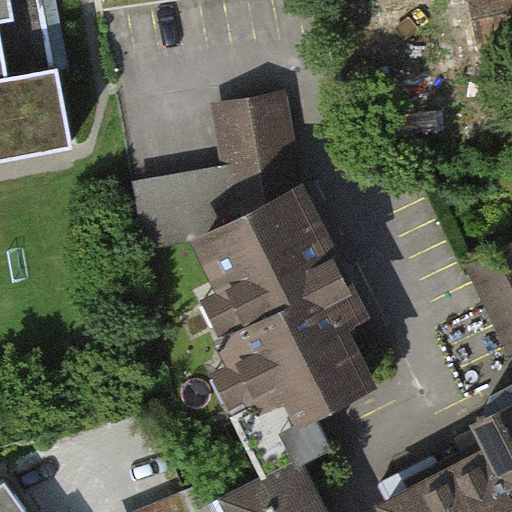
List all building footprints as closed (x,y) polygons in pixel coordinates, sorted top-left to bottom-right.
[(0,0),(0,164),(81,149),(67,77),(18,87),(7,30),(29,26),(23,0),(0,0)] [(511,27),(511,0),(479,0),(487,33),(511,27)] [(285,400),(297,425),(381,384),(354,329),(380,316),(316,187),(304,192),(292,93),(213,103),(228,227),(199,241),(226,295),(206,305),(232,357),(216,365),(244,420),(285,400)] [(511,247),(476,264),(511,343),(511,247)] [(498,452),(394,506),(396,511),(511,511),(511,411),(484,426),(498,452)] [(343,511),(320,459),(236,495),(243,511),(343,511)] [(0,511),(36,511),(15,481),(0,491),(0,511)] [(221,511),(210,483),(136,511),(221,511)]
